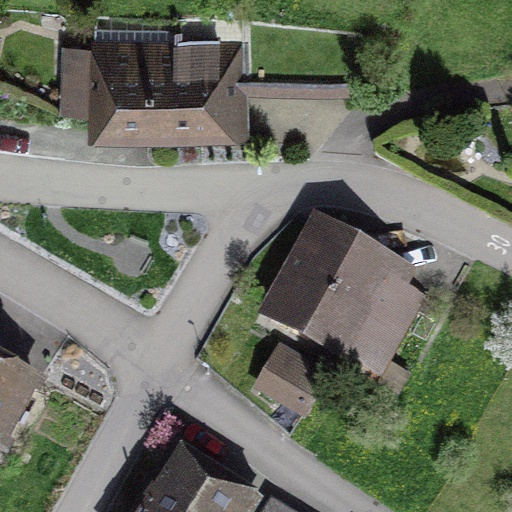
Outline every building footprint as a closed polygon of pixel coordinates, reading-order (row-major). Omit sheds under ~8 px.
[(193,19),(192,45),(95,43),(93,127),(230,129),(231,94),(248,94),(249,49),(313,50),(313,86),(369,87),(370,34),(274,21),(193,19)] [(423,301),(388,282),(393,272),(327,236),(282,321),(383,375),(423,301)] [(278,363),(263,388),(306,414),(321,388),(278,363)] [(39,390),(0,368),(0,447),(6,451),(39,390)] [(179,460),(146,511),(243,511),(248,505),(179,460)]
